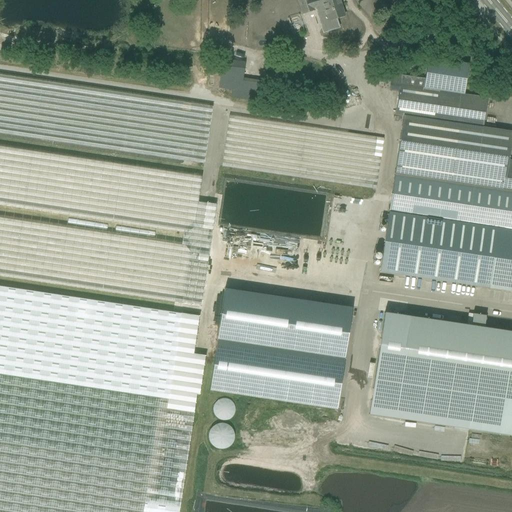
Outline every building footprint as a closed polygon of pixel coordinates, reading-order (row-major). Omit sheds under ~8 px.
[(339,0),(297,0),(303,14),(314,10),(315,10),(320,24),(328,21),(328,22),(345,16),(339,0)] [(462,94),(464,85),(467,64),(428,58),(424,79),(391,74),(389,89),(399,90),(396,115),(403,116),(389,211),(511,229),(511,160),(509,160),(511,143),(511,131),(484,127),(488,98),(462,94)] [(223,59),(218,89),(232,91),(231,99),(262,103),(265,81),(243,78),(245,62),(223,59)] [(0,74),(0,133),(204,164),(212,107),(0,74)] [(384,139),(229,116),(222,167),(376,190),(384,139)] [(198,202),(202,177),(0,147),(0,277),(201,308),(215,208),(216,205),(198,202)] [(511,230),(389,212),(380,272),(511,291),(511,230)] [(274,245),(275,232),(224,224),(222,237),(274,245)] [(0,286),(0,511),(178,511),(196,395),(199,395),(205,356),(193,354),(199,316),(0,286)] [(351,308),(225,289),(209,391),(336,410),(351,308)] [(511,332),(484,328),(485,316),(473,314),(471,326),(384,313),(369,415),(511,436),(511,332)] [(306,438),(310,410),(279,405),(274,433),(306,438)] [(214,423),(209,437),(228,443),(232,430),(214,423)]
